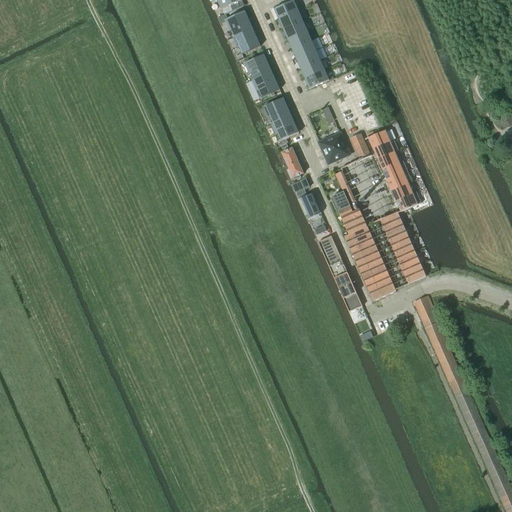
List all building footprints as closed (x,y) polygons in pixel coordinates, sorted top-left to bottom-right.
[(244,0),(216,0),(221,11),(230,6),(233,12),(244,7),(242,1),(244,0)] [(278,20),(298,12),(294,1),(274,10),(278,20)] [(253,29),(245,12),(225,21),(230,32),(232,32),(234,37),(232,38),(253,29)] [(283,30),(303,21),(298,12),(278,20),(283,30)] [(287,40),(307,31),(303,21),(283,30),(287,40)] [(260,47),(253,29),(232,38),(237,49),(239,49),(242,55),(243,55),(260,47)] [(291,50),(311,41),(307,31),(287,40),(291,50)] [(296,60),(316,51),(311,41),(291,50),(296,60)] [(320,61),(316,51),(296,60),(300,70),(320,61)] [(264,55),(244,64),(252,82),(272,73),(264,55)] [(304,80),(324,71),(320,61),(300,70),(304,80)] [(329,81),(324,71),(304,80),(309,90),(329,81)] [(280,90),(272,73),(252,82),(257,93),(258,92),(261,98),(280,90)] [(291,116),(283,99),(263,108),(268,119),(270,118),(273,124),(271,125),(291,116)] [(328,108),(322,111),(325,116),(330,114),(328,108)] [(503,117),(508,128),(511,126),(511,122),(508,114),(503,117)] [(299,134),(291,116),(271,125),(276,136),(278,135),(280,141),(278,142),(279,143),(299,134)] [(508,128),(503,117),(498,119),(503,130),(508,128)] [(369,139),(373,150),(394,141),(394,140),(390,142),(386,132),(386,131),(368,139),(369,139)] [(360,134),(351,139),(359,159),(369,155),(360,134)] [(349,155),(340,135),(319,144),(328,164),(349,155)] [(398,151),(394,141),(373,150),(375,154),(378,160),(395,153),(398,151)] [(292,149),(282,154),(289,170),(287,171),(291,180),(293,179),(300,176),(303,174),(292,149)] [(382,171),(399,163),(395,153),(378,160),(382,171)] [(403,162),(399,163),(382,171),(387,181),(408,172),(403,162)] [(355,202),(349,188),(342,172),(341,173),(335,175),(343,193),(342,193),(332,198),(338,212),(339,214),(349,236),(367,228),(366,227),(359,210),(353,213),(351,209),(350,207),(349,205),(355,202)] [(391,191),(412,182),(408,172),(387,181),(391,191)] [(305,179),(300,182),(304,190),(309,188),(305,179)] [(396,202),(417,193),(416,193),(413,194),(409,185),(412,183),(412,182),(391,191),(396,202)] [(412,208),(421,204),(421,203),(419,199),(417,193),(396,202),(401,213),(402,212),(412,208)] [(321,214),(312,194),(300,199),(298,200),(305,217),(308,215),(310,219),(312,218),(312,219),(319,216),(319,215),(321,214)] [(404,227),(398,214),(397,213),(381,220),(381,221),(386,232),(392,245),(397,258),(403,271),(408,283),(409,285),(414,282),(425,278),(426,277),(420,265),(415,252),(409,240),(404,227)] [(319,228),(317,229),(317,230),(319,234),(319,235),(322,234),(327,232),(324,226),(319,228)] [(367,229),(367,228),(349,236),(344,238),(349,248),(352,255),(355,261),(358,268),(361,274),(364,281),(366,287),(369,294),(373,302),(386,297),(396,292),(395,291),(394,291),(391,284),(388,277),(385,271),(383,265),(380,258),(377,252),(374,245),(371,239),(367,229)] [(331,237),(318,243),(328,266),(341,261),(331,237)] [(352,284),(341,261),(328,266),(338,290),(352,284)] [(362,307),(352,284),(338,290),(349,313),(362,307)] [(428,302),(426,298),(426,297),(414,303),(416,308),(422,321),(494,485),(506,511),(511,511),(511,490),(509,484),(438,323),(437,323),(428,302)]
